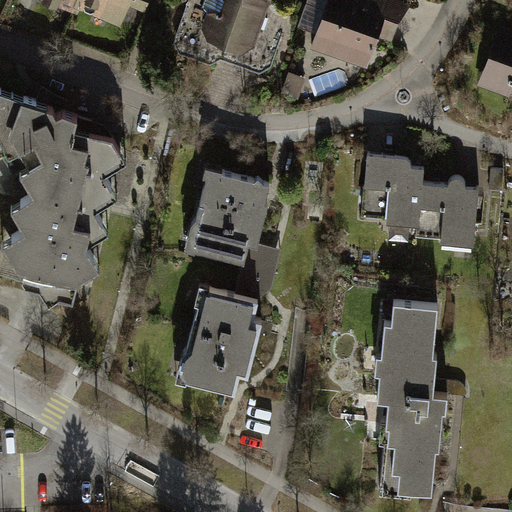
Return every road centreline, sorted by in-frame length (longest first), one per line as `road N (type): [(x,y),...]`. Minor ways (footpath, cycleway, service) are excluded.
road 1 (residential): [(0,44),(177,107),(287,123),(408,109),(462,0)]
road 2 (residential): [(0,382),(240,511)]
